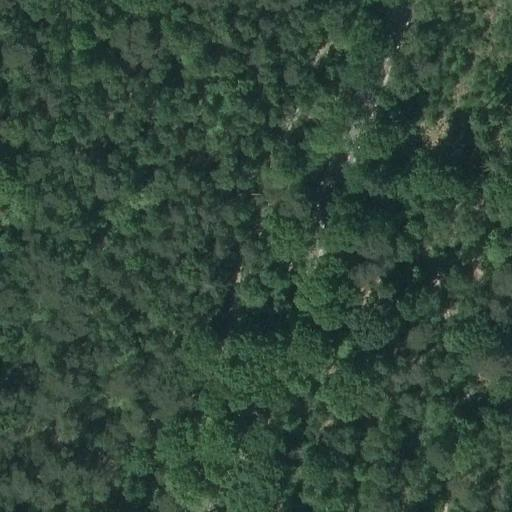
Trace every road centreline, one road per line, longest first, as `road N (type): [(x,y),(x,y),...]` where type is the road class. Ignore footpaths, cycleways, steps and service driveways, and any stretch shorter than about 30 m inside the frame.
road 1 (tertiary): [(220,511),(317,223),(404,0)]
road 2 (track): [(115,34),(78,114),(9,214),(0,205)]
